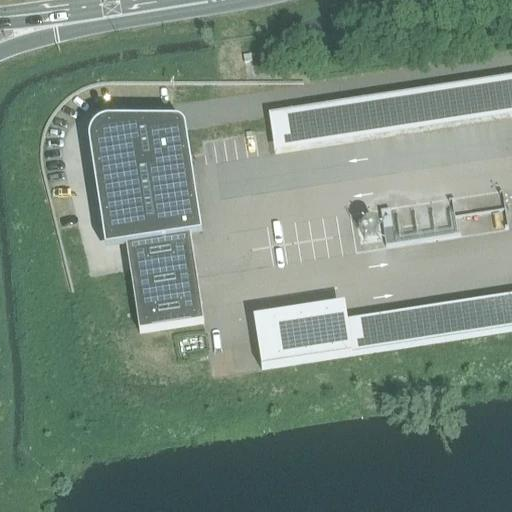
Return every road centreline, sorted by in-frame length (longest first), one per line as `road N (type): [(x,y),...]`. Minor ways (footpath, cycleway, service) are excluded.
road 1 (unknown): [(511,157),(465,153),(229,188)]
road 2 (unknown): [(511,260),(231,309)]
road 3 (tertiary): [(0,31),(170,0)]
